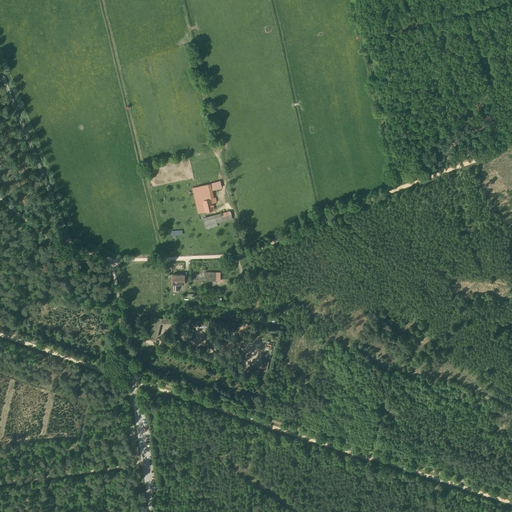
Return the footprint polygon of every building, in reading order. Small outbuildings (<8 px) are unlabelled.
[(220,181),(210,183),(211,188),(212,190),(221,187),(220,181)] [(198,213),(204,211),(202,200),(202,199),(200,190),(199,186),(192,187),(198,213)] [(200,190),(202,199),(211,198),(213,197),(212,190),(211,188),(200,190)] [(213,209),(212,203),(211,198),(202,199),(202,200),(204,211),(213,209)] [(203,218),(206,228),(217,225),(216,222),(232,218),(230,211),(203,218)] [(205,280),(220,280),(220,272),(205,271),(205,280)] [(178,283),(183,283),(184,275),(179,274),(177,274),(172,274),(172,275),(172,283),(173,283),(178,283)] [(170,329),(172,318),(153,316),(151,335),(159,336),(160,328),(170,329)] [(267,370),(269,360),(263,359),(261,369),(267,370)]
